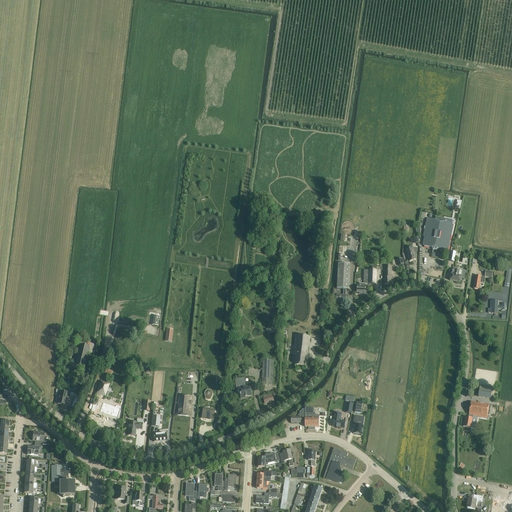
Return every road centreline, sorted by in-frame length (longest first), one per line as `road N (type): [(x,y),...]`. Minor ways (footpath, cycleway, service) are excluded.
road 1 (unclassified): [(456,511),(455,427),(467,349),(458,315),(426,284),(393,289),(367,306),(320,373),(285,405),(173,457),(104,449),(58,416),(0,353)]
road 2 (residential): [(373,466),(322,436),(246,450)]
